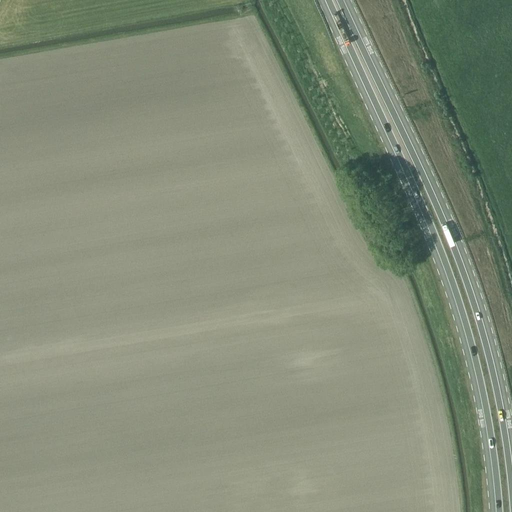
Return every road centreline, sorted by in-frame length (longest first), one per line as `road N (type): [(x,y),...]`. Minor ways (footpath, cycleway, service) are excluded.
road 1 (primary): [(326,0),(448,279),(487,430),(496,511)]
road 2 (primary): [(511,459),(466,272),(345,0)]
